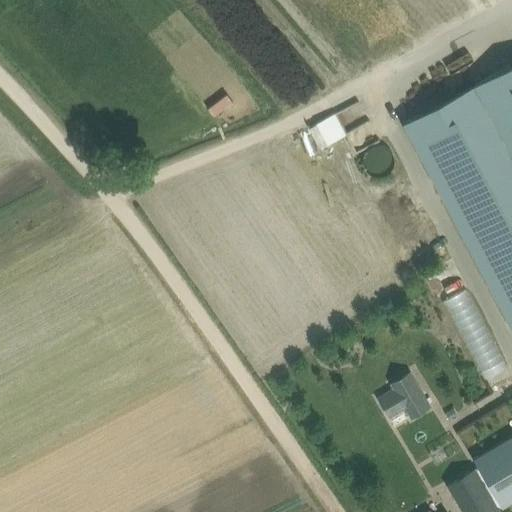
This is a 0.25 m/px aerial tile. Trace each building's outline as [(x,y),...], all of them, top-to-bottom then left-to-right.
[(459,66),(465,78),(478,72),(481,78),(492,73),(483,55),(459,66)] [(511,67),(404,125),(511,327),(511,67)] [(345,117),(354,133),(376,121),(367,104),(345,117)] [(358,136),(365,148),(383,137),(375,125),(358,136)] [(488,380),(511,368),(511,366),(474,292),(450,304),(488,380)] [(393,387),(377,397),(383,407),(399,397),(412,418),(431,406),(410,372),(391,384),(393,387)] [(464,474),(447,485),(463,511),(495,511),(511,502),(511,434),(473,458),(478,466),(475,468),(464,474)]
